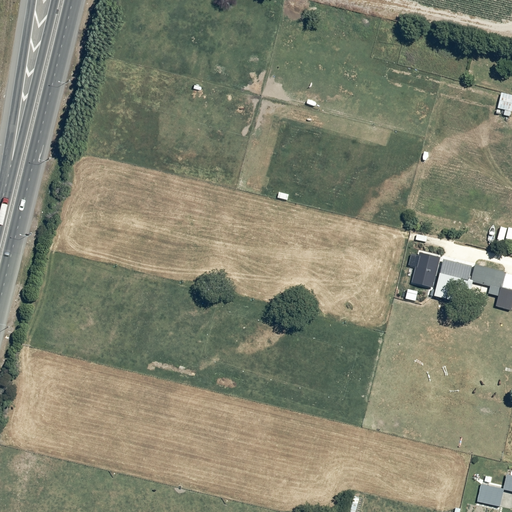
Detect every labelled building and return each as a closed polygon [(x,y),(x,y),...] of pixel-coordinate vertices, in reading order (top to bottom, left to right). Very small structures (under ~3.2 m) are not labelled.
[(511,95),(503,93),(499,109),(511,111),(511,95)] [(511,121),(511,116),(498,114),(496,123),(511,126),(511,121)] [(511,308),(511,273),(476,265),(472,282),(501,289),(502,289),(498,305),(511,308)] [(463,279),(442,274),(436,297),(458,302),(463,279)] [(501,507),(505,490),(504,490),(504,488),(482,483),(478,502),(501,507)]
